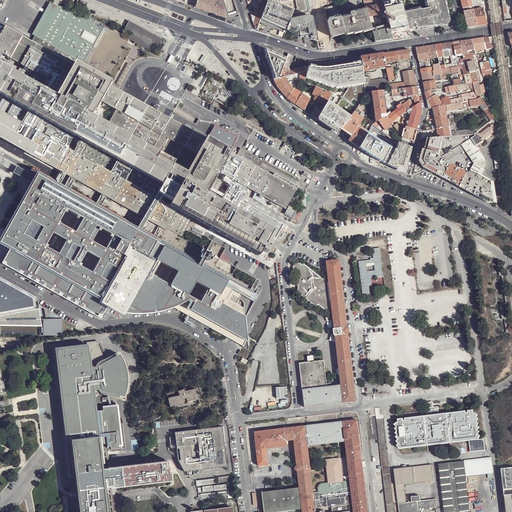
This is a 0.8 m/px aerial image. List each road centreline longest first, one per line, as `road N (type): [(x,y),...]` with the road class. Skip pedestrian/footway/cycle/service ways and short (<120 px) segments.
road 1 (unknown): [(309,211),(315,242),(347,272),(359,404)]
road 2 (secondary): [(250,33),(315,55),(411,42)]
road 3 (tertiary): [(376,170),(511,225)]
road 4 (unclassified): [(410,166),(425,109),(411,42)]
